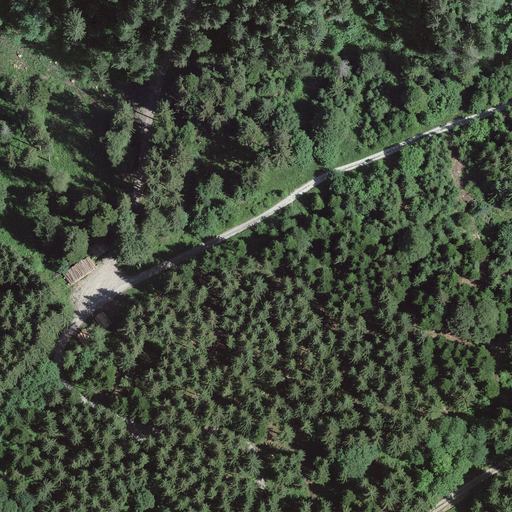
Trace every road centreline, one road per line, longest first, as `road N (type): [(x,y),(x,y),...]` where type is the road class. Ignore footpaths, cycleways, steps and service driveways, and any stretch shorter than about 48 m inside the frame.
road 1 (track): [(511,93),(324,172),(109,294)]
road 2 (track): [(109,294),(123,194),(158,66),(192,0)]
road 3 (track): [(142,428),(127,443),(0,477)]
